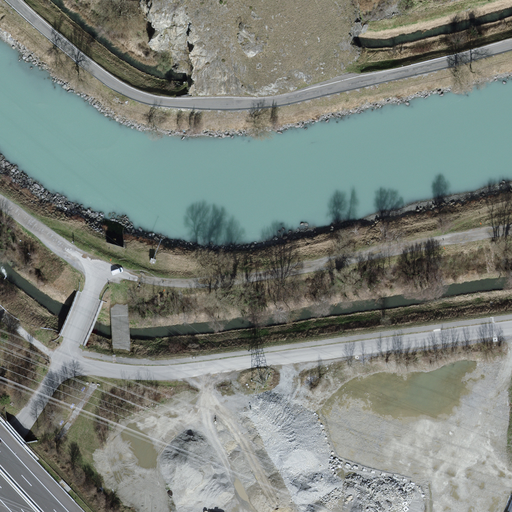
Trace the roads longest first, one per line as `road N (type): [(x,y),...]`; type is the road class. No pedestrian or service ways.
road 1 (unclassified): [(511,44),(269,102),(191,104),(112,83),(12,0)]
road 2 (unclassified): [(62,360),(169,371),(511,327)]
road 3 (track): [(101,268),(217,283),(511,229)]
road 4 (track): [(101,268),(0,202)]
